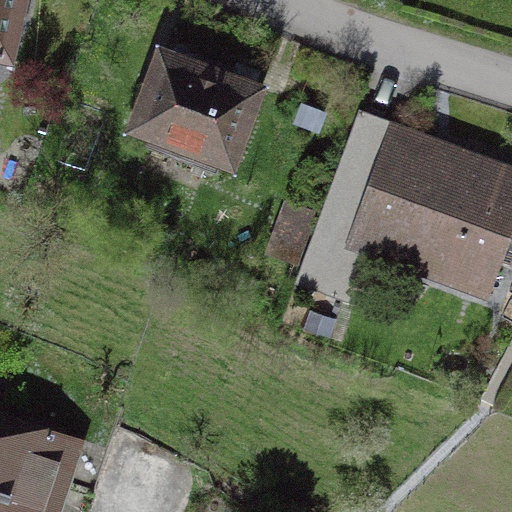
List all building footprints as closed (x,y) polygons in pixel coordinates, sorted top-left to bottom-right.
[(0,0),(0,48),(6,50),(16,0),(0,0)] [(163,58),(138,124),(147,127),(141,141),(214,169),(219,155),(228,158),(252,91),(228,82),(231,73),(229,67),(198,56),(193,58),(189,68),(163,58)] [(420,268),(487,293),(511,226),(511,171),(460,152),(453,172),(383,146),(353,226),(426,253),(420,268)] [(272,251),(294,260),(312,214),(289,205),(272,251)] [(0,511),(38,511),(62,443),(6,424),(12,408),(0,404),(0,511)] [(116,424),(86,511),(184,511),(200,468),(116,424)]
